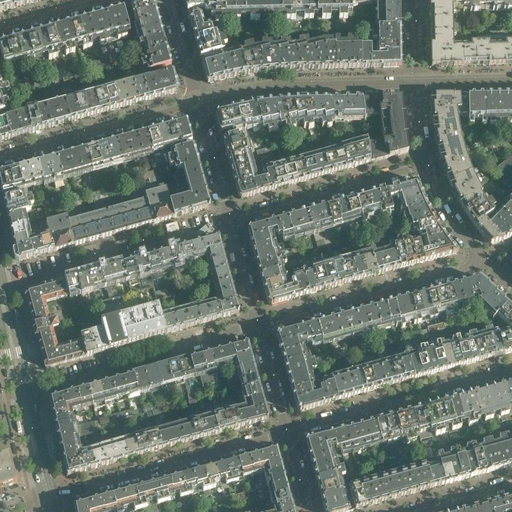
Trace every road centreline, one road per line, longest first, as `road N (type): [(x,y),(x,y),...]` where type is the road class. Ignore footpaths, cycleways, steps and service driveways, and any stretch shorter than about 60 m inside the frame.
road 1 (residential): [(253,328),(485,264)]
road 2 (residential): [(53,500),(284,435)]
road 3 (residential): [(284,435),(511,369)]
road 4 (residential): [(416,82),(270,87),(197,101)]
road 5 (residential): [(0,159),(197,101)]
road 6 (residential): [(229,220),(424,166)]
road 7 (residential): [(229,220),(197,101)]
